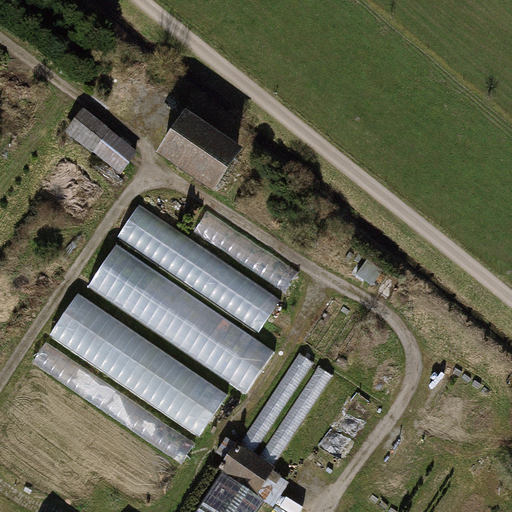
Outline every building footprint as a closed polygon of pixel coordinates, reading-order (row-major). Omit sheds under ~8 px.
[(123,174),(140,150),(85,109),(67,132),(123,174)] [(192,116),(161,160),(216,197),(246,153),(192,116)] [(141,206),(119,238),(258,334),(281,302),(141,206)] [(208,211),(192,233),(282,294),(297,272),(208,211)] [(118,245),(89,286),(237,391),(266,351),(118,245)] [(80,293),(51,334),(199,440),(228,399),(80,293)] [(46,344),(34,360),(182,465),(193,449),(46,344)] [(298,362),(243,444),(275,465),(330,384),(298,362)] [(241,445),(223,472),(259,497),(278,470),(241,445)] [(223,472),(196,511),(266,511),(271,505),(259,497),(223,472)]
